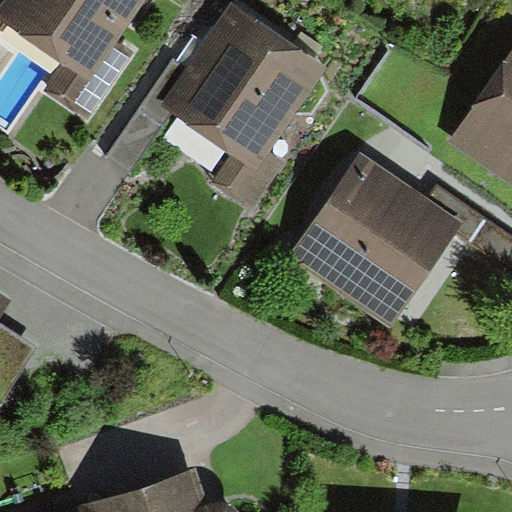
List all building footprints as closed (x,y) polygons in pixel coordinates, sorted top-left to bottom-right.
[(0,21),(63,62),(46,88),(90,117),(132,51),(118,42),(145,0),(3,0),(0,5),(0,21)] [(210,180),(254,211),(287,164),(268,151),(325,69),(234,7),(194,67),(164,109),(170,114),(228,153),(210,180)] [(511,39),(445,136),(511,181),(511,39)] [(129,170),(170,114),(164,109),(194,67),(175,54),(104,152),(129,170)] [(289,254),(391,325),(453,235),(461,224),(427,200),(359,153),(289,254)] [(511,233),(438,183),(427,200),(461,224),(453,235),(511,275),(511,233)] [(0,397),(36,343),(0,318),(0,305),(5,298),(0,295),(0,397)] [(44,511),(245,511),(246,504),(237,493),(225,485),(210,490),(197,455),(78,495),(80,501),(44,511)]
